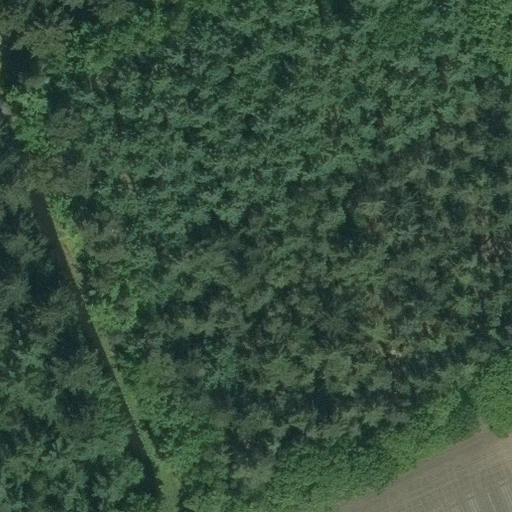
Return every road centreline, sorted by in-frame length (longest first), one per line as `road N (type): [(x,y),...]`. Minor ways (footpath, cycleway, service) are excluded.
road 1 (track): [(2,64),(184,511)]
road 2 (unclassified): [(150,0),(2,64)]
